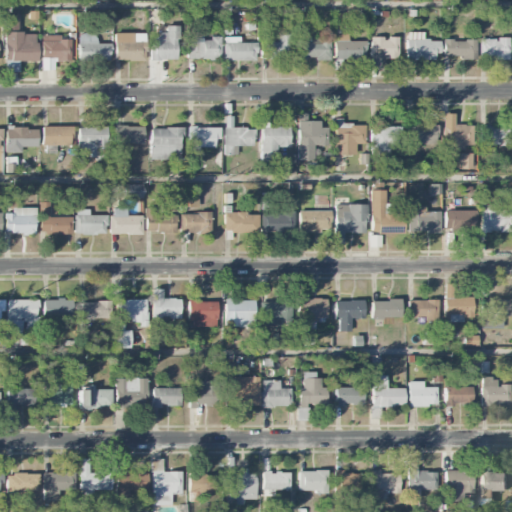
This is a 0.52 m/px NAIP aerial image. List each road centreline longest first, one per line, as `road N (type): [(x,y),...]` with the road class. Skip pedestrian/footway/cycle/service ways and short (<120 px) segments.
road 1 (residential): [(511,91),(0,94)]
road 2 (residential): [(511,439),(0,441)]
road 3 (residential): [(511,265),(0,267)]
